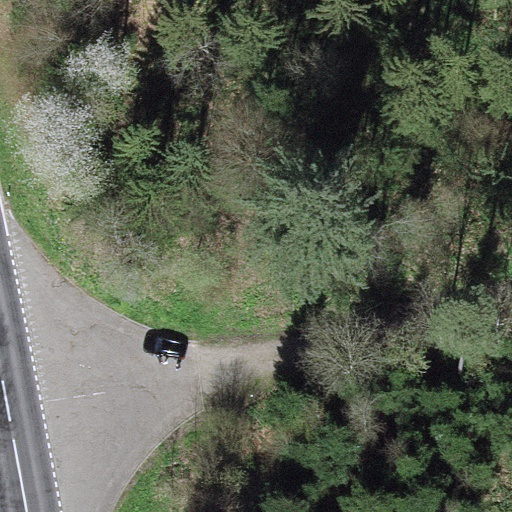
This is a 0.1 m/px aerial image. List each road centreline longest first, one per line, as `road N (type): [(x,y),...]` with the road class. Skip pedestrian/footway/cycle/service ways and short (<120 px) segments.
road 1 (track): [(511,287),(0,408)]
road 2 (primary): [(26,511),(0,371)]
